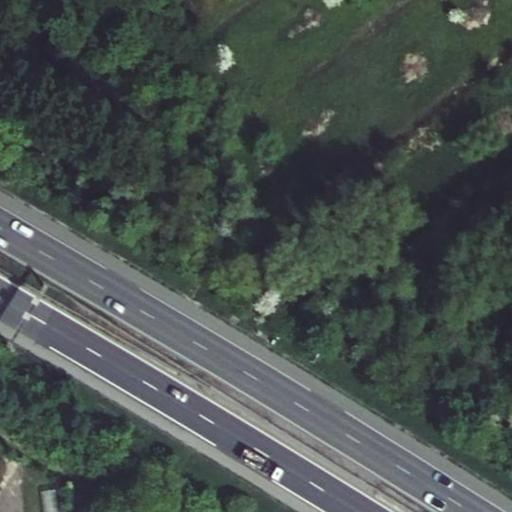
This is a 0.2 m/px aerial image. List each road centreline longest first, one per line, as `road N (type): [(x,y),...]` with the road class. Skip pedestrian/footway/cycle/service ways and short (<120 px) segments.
road 1 (motorway): [(469,511),(0,228)]
road 2 (motorway): [(0,297),(357,511)]
